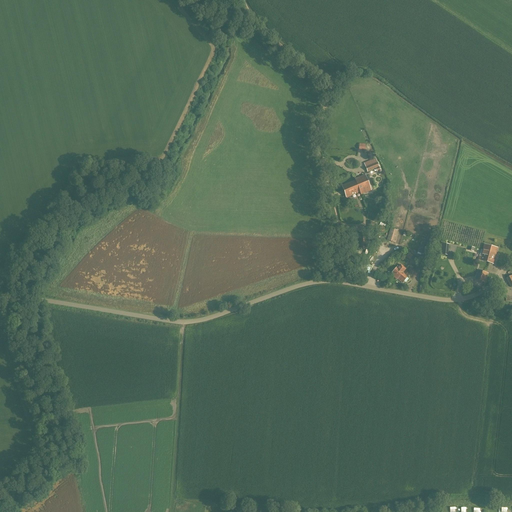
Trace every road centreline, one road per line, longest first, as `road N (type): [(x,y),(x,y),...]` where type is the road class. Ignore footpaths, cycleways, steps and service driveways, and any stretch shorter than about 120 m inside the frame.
road 1 (unclassified): [(0,298),(196,320),(310,281),(347,280),(435,300),(476,298),(511,261)]
road 2 (track): [(347,280),(316,151),(333,86),(254,23),(241,0)]
